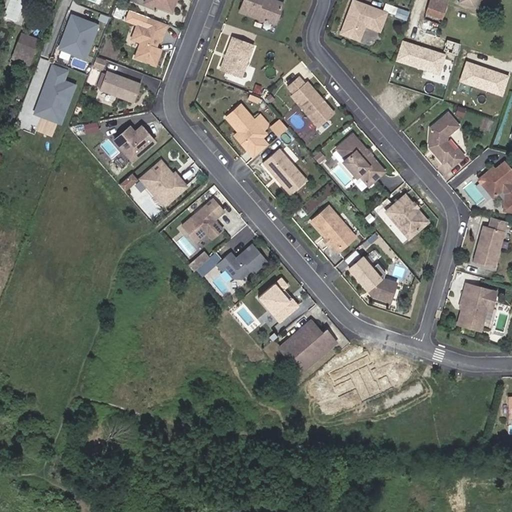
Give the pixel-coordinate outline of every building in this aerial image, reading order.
[(176,0),(150,0),(153,5),(172,12),(176,0)] [(245,0),(241,11),(265,20),(267,19),(277,22),(284,2),(278,0),(245,0)] [(377,32),(385,14),(352,0),(348,10),(350,11),(347,18),(345,17),(338,33),(356,40),(362,26),(377,32)] [(430,0),(424,21),(440,26),(448,0),(430,0)] [(120,18),(123,11),(116,8),(114,15),(120,18)] [(405,21),(407,15),(396,11),(394,18),(405,21)] [(96,25),(71,15),(58,48),(84,58),(96,25)] [(161,41),(167,24),(149,18),(146,27),(140,25),(135,27),(132,35),(134,40),(144,44),(142,51),(137,49),(134,58),(155,65),(161,50),(155,48),(157,42),(161,41)] [(31,65),(40,40),(22,33),(13,58),(31,65)] [(241,78),(254,45),(231,36),(218,69),(241,78)] [(444,56),(401,42),(394,61),(437,75),(444,56)] [(505,77),(463,63),(456,82),(498,96),(505,77)] [(35,113),(62,123),(76,86),(63,81),(67,71),(53,66),(35,113)] [(98,91),(133,104),(141,84),(123,77),(122,79),(118,78),(119,76),(105,71),(98,91)] [(318,127),(334,113),(307,82),(304,84),(298,77),(287,86),(293,93),(291,95),(318,127)] [(259,94),(261,86),(255,84),(253,91),(259,94)] [(269,103),(274,99),(270,94),(265,98),(269,103)] [(258,103),(260,98),(251,95),(249,100),(258,103)] [(261,137),(266,133),(241,104),(226,118),(235,128),(237,126),(240,131),(234,136),(247,150),(247,149),(261,137)] [(11,120),(15,109),(6,106),(2,116),(11,120)] [(462,119),(464,111),(455,108),(452,116),(462,119)] [(431,129),(429,148),(433,148),(436,152),(434,153),(443,164),(446,161),(452,168),(463,158),(458,151),(455,154),(446,143),(447,138),(459,128),(448,115),(431,129)] [(279,135),(287,128),(280,120),(272,127),(279,135)] [(99,131),(98,122),(90,124),(91,132),(99,131)] [(131,160),(153,140),(140,126),(133,132),(128,126),(113,140),(131,160)] [(368,186),(384,172),(370,155),(368,156),(364,152),(366,151),(352,135),(336,149),(345,159),(342,162),(356,177),(359,175),(368,186)] [(253,157),(268,145),(261,137),(247,149),(247,150),(253,157)] [(306,181),(278,149),(263,163),(290,194),(306,181)] [(324,158),(320,152),(314,157),(319,163),(324,158)] [(161,160),(140,178),(165,206),(187,185),(178,175),(176,177),(173,173),(161,160)] [(511,189),(511,190),(508,186),(511,182),(511,175),(503,165),(494,172),(492,170),(478,182),(492,199),(502,191),(505,195),(503,212),(511,212),(511,189)] [(427,222),(404,195),(385,212),(408,238),(427,222)] [(222,229),(214,219),(223,211),(213,199),(182,226),(195,242),(206,233),(211,239),(222,229)] [(328,206),(310,221),(325,239),(328,242),(336,252),(354,237),(328,206)] [(492,269),(506,223),(490,218),(487,227),(483,226),(479,238),(481,239),(480,242),(478,241),(471,262),(492,269)] [(267,261),(252,244),(235,258),(231,253),(216,265),(222,271),(224,269),(232,278),(241,279),(251,270),(253,273),(267,261)] [(189,262),(200,275),(218,261),(207,247),(189,262)] [(361,257),(349,268),(372,296),(390,301),(395,284),(387,282),(388,280),(383,278),(385,272),(377,263),(371,269),(361,257)] [(290,288),(284,281),(261,301),(282,325),(301,309),(294,301),(291,304),(283,294),(290,288)] [(498,293),(465,283),(462,292),(465,292),(461,303),(464,304),(462,308),(459,310),(455,323),(477,330),(484,308),(493,310),(498,293)] [(321,333),(311,320),(307,324),(317,336),(321,333)] [(331,344),(321,333),(317,336),(307,324),(284,344),(294,356),(298,352),(309,364),(331,344)] [(335,341),(325,329),(321,333),(331,344),(335,341)] [(294,356),(284,344),(280,347),(290,359),(294,356)] [(309,364),(298,352),(294,356),(304,367),(309,364)]
